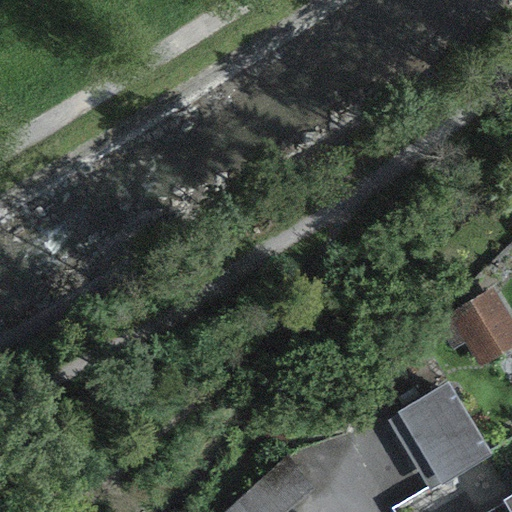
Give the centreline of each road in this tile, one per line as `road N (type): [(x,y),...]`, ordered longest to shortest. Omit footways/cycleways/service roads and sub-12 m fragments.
road 1 (track): [(511,82),(0,407)]
road 2 (track): [(0,157),(239,0)]
